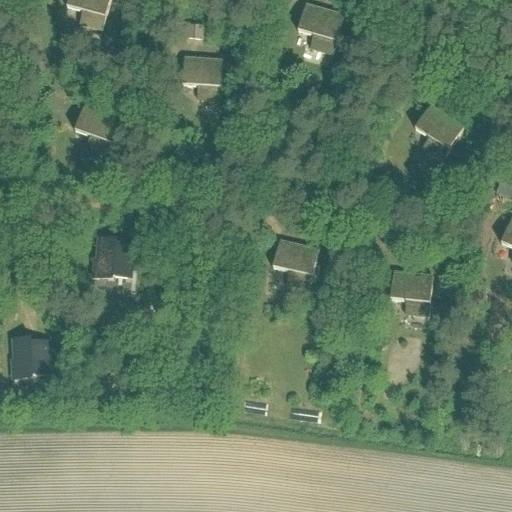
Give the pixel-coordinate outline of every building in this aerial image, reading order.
[(104,33),(112,0),(70,0),(68,12),(83,16),(80,27),(104,33)] [(334,58),(345,20),(306,9),(299,36),(314,40),(311,52),(334,58)] [(203,42),(203,30),(188,29),(187,41),(203,42)] [(222,105),(225,65),(185,62),(183,90),(199,91),(198,103),(222,105)] [(110,160),(123,122),(85,109),(76,135),(91,141),(87,152),(110,160)] [(443,165),(465,131),(431,110),(416,133),(429,142),(423,152),(443,165)] [(511,222),(502,248),(511,251),(511,222)] [(94,281),(114,283),(114,280),(132,282),(135,249),(117,247),(117,243),(99,241),(97,262),(96,262),(94,281)] [(310,293),(319,254),(280,245),(274,273),(290,276),(287,288),(310,293)] [(53,270),(64,266),(57,247),(46,251),(53,270)] [(443,264),(441,280),(443,280),(443,284),(451,285),(451,281),(453,282),(455,265),(443,264)] [(430,320),(434,281),(394,276),(391,304),(407,306),(406,318),(430,320)] [(184,303),(188,287),(177,284),(173,301),(184,303)] [(30,294),(37,313),(48,310),(41,291),(30,294)] [(13,364),(14,383),(34,382),(34,379),(52,378),(50,345),(32,346),(32,342),(14,343),(15,364),(13,364)]
